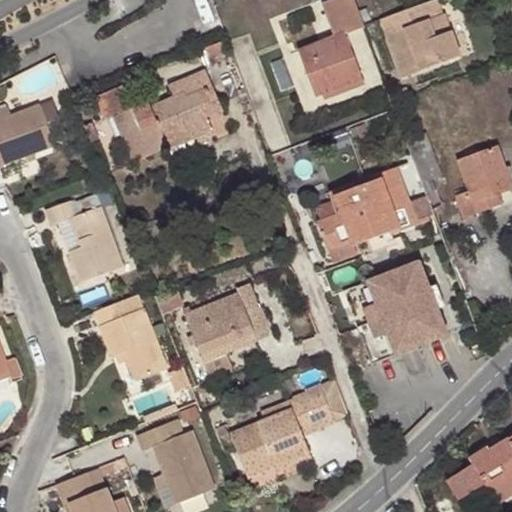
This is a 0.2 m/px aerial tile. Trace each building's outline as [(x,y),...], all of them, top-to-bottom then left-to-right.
[(370,32),(357,0),(339,0),(328,4),(340,40),(298,55),(315,103),(362,85),(346,41),(370,32)] [(424,74),(463,59),(454,34),(445,36),(438,39),(432,21),(439,18),(445,17),(440,0),(436,0),(388,18),(395,35),(389,38),(404,74),(421,68),(424,74)] [(388,18),(382,21),(389,38),(395,35),(388,18)] [(439,18),(432,21),(438,39),(445,36),(439,18)] [(223,46),(208,52),(211,60),(227,54),(223,46)] [(211,60),(208,52),(197,56),(200,65),(211,60)] [(406,81),(424,74),(421,68),(404,74),(406,81)] [(116,118),(134,158),(166,144),(167,147),(195,136),(196,139),(214,131),(210,121),(204,106),(210,102),(208,96),(216,92),(208,70),(171,87),(175,99),(153,109),(149,103),(116,118)] [(123,85),(98,93),(105,112),(130,104),(123,85)] [(226,113),(216,92),(208,96),(210,102),(204,106),(210,121),(226,113)] [(0,166),(1,169),(60,147),(43,103),(10,117),(0,120),(0,166)] [(8,108),(0,111),(0,120),(10,117),(8,108)] [(166,144),(134,158),(138,165),(169,152),(169,153),(197,142),(196,139),(195,136),(167,147),(166,144)] [(488,202),(501,196),(511,192),(511,182),(500,148),(460,161),(472,194),(459,198),(467,220),(491,212),(488,202)] [(320,222),(330,251),(355,242),(369,237),(373,236),(373,235),(377,234),(377,233),(392,227),(395,233),(393,234),(395,238),(434,223),(432,219),(418,224),(400,174),(333,198),(335,202),(340,214),(320,222)] [(504,206),(501,196),(488,202),(491,212),(504,206)] [(314,209),(320,222),(340,214),(335,202),(314,209)] [(51,229),(65,224),(72,222),(82,250),(76,253),(69,255),(81,288),(124,271),(102,210),(78,218),(73,203),(46,213),(51,229)] [(72,222),(65,224),(76,253),(82,250),(72,222)] [(398,248),(395,238),(393,234),(395,233),(392,227),(377,233),(377,234),(373,235),(373,236),(369,237),(376,255),(398,248)] [(335,264),(359,255),(355,242),(330,251),(335,264)] [(346,293),(373,367),(450,338),(440,312),(433,291),(423,265),(346,293)] [(239,295),(186,317),(205,363),(258,341),(249,317),(261,312),(252,285),(238,290),(239,295)] [(439,288),(433,291),(440,312),(447,310),(439,288)] [(169,375),(140,298),(138,299),(94,315),(112,362),(126,356),(139,386),(169,375)] [(0,382),(14,377),(16,382),(24,379),(16,359),(9,362),(0,338),(0,382)] [(321,388),(335,422),(347,417),(334,383),(321,388)] [(233,436),(248,477),(276,466),(310,453),(304,438),(336,424),(335,422),(321,388),(307,394),(308,397),(289,405),(292,412),(260,425),(233,436)] [(259,418),(260,425),(292,412),(289,405),(259,418)] [(153,451),(163,479),(176,510),(215,493),(192,433),(180,437),(175,420),(137,435),(145,455),(153,451)] [(474,466),(449,480),(461,499),(485,486),(482,480),(490,476),(501,493),(511,486),(511,438),(487,453),(485,450),(470,458),(474,466)] [(310,453),(276,466),(279,475),(313,461),(310,453)] [(106,466),(63,482),(72,504),(77,502),(80,511),(139,511),(133,496),(119,502),(106,466)] [(168,511),(176,510),(163,479),(155,482),(166,511),(168,511)]
